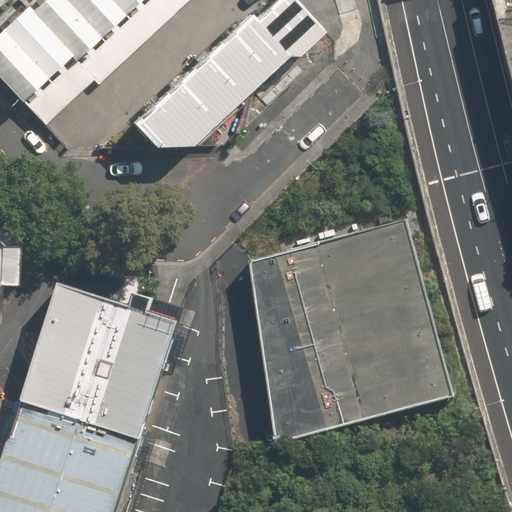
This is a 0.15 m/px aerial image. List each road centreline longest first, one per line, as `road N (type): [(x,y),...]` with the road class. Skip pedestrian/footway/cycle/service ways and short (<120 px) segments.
road 1 (residential): [(184,217),(347,76)]
road 2 (motorway): [(511,200),(458,0)]
road 3 (residential): [(184,217),(169,242),(143,249),(116,240),(69,201)]
road 4 (residential): [(69,201),(142,197),(184,217)]
